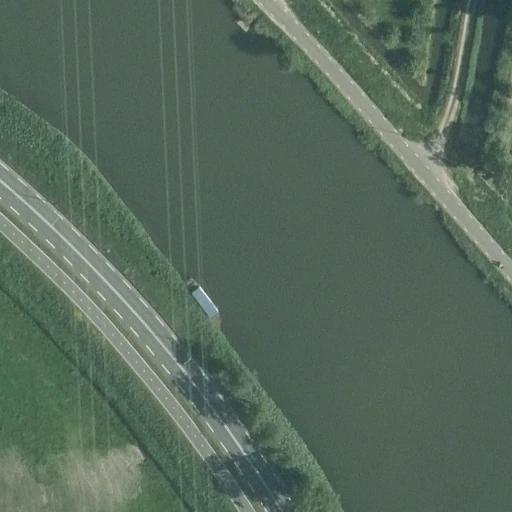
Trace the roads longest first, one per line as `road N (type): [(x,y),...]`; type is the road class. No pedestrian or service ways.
road 1 (primary): [(279,511),(245,453),(140,319),(0,182)]
road 2 (unclassified): [(511,271),(263,0)]
